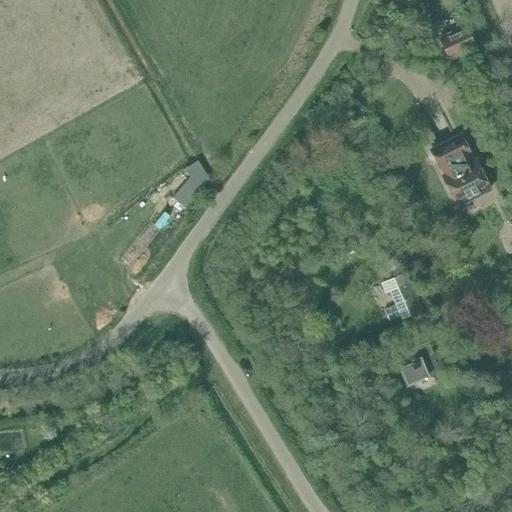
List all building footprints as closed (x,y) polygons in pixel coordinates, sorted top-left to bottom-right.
[(466,25),(439,38),(449,60),(476,47),(466,25)] [(511,137),(506,125),(492,132),(500,149),(511,142),(511,137)] [(461,135),(431,150),(440,168),(442,166),(446,174),(442,176),(457,206),(490,189),(475,159),(470,162),(466,155),(470,153),(461,135)] [(191,176),(173,198),(185,208),(209,179),(197,161),(184,169),(191,176)] [(406,273),(381,283),(385,293),(389,291),(395,305),(384,310),(389,321),(400,316),(401,319),(422,310),(406,273)] [(455,308),(440,316),(451,337),(466,329),(455,308)] [(407,365),(398,368),(405,386),(425,378),(442,380),(444,379),(446,384),(447,384),(434,353),(430,355),(426,345),(403,354),(407,365)]
